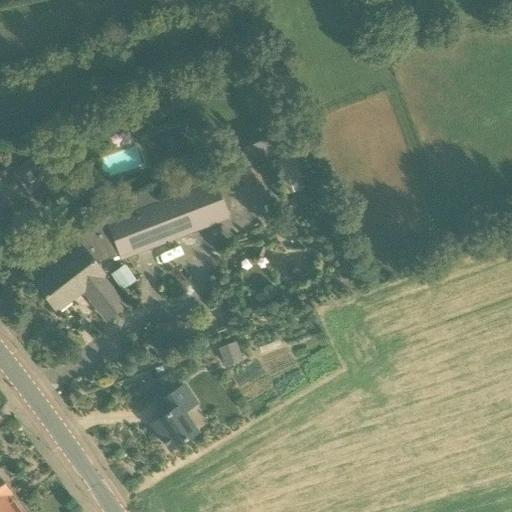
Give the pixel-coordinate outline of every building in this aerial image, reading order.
[(36,107),(14,114),(21,137),(43,130),(36,107)] [(237,160),(278,145),(271,127),(230,142),(237,160)] [(36,155),(15,171),(11,166),(0,174),(0,192),(5,188),(6,189),(18,179),(29,194),(51,178),(52,177),(36,155)] [(135,211),(157,202),(151,189),(129,198),(135,211)] [(121,261),(183,237),(168,198),(157,202),(135,211),(72,237),(82,249),(36,285),(57,312),(83,291),(106,321),(126,306),(104,277),(106,276),(97,264),(119,256),(121,261)] [(225,368),(243,361),(236,343),(218,349),(225,368)] [(171,451),(198,432),(184,412),(196,404),(183,385),(156,404),(164,416),(153,424),(171,451)] [(0,501),(10,495),(0,481),(0,501)] [(0,511),(22,511),(10,495),(0,501),(0,511)]
